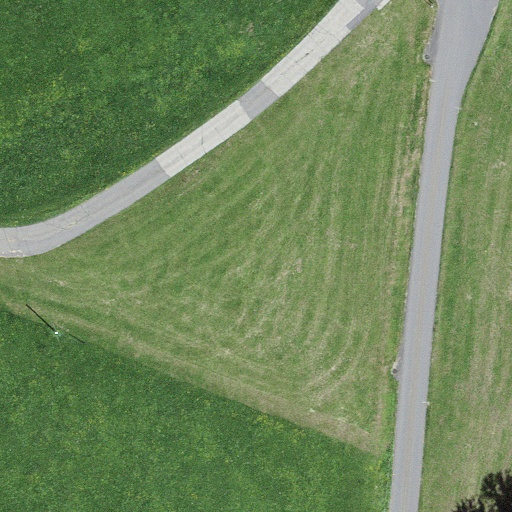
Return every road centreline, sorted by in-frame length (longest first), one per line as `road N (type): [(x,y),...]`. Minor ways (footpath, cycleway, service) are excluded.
road 1 (unclassified): [(403,511),(458,0)]
road 2 (track): [(357,0),(80,226),(0,248)]
